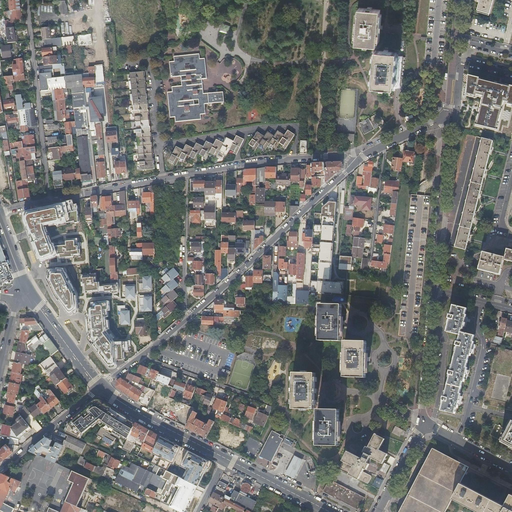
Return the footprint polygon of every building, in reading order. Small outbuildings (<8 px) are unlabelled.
[(20,10),(18,0),(9,0),(10,11),(12,10),(20,10)] [(64,0),(57,1),(59,14),(68,13),(66,0),(64,0)] [(480,0),(478,10),(478,11),(489,14),(490,14),(494,0),(480,0)] [(40,18),(52,16),(52,11),(47,12),(47,8),(45,9),(44,5),(39,6),(40,18)] [(359,7),(355,42),(377,45),(380,9),(359,7)] [(21,19),(20,10),(12,10),(10,11),(4,12),(4,15),(11,14),(11,18),(13,18),(13,20),(21,19)] [(230,26),(228,25),(226,25),(223,24),(222,22),(221,26),(219,31),(228,34),(228,32),(230,26)] [(14,30),(13,27),(6,28),(6,31),(8,39),(8,43),(16,42),(16,36),(15,37),(14,30)] [(50,27),(42,28),(43,39),(46,39),(51,38),(50,27)] [(56,46),(62,46),(61,37),(51,38),(52,47),(56,46)] [(3,60),(11,59),(10,45),(1,46),(2,58),(3,60)] [(43,56),(52,56),(53,55),(52,50),(57,50),(56,46),(52,47),(47,47),(42,48),(43,56)] [(376,49),(374,70),(373,80),(373,85),(389,86),(394,87),(395,72),(397,51),(392,51),(376,49)] [(204,104),(215,103),(224,102),(223,92),(203,93),(201,79),(206,79),(205,58),(200,58),(199,53),(173,55),(174,62),(169,63),(170,78),(181,77),(181,87),(171,87),(172,92),(167,93),(169,118),(174,118),(175,123),(200,120),(200,115),(205,115),(204,104)] [(59,64),(61,63),(60,55),(53,55),(52,56),(43,56),(41,57),(41,62),(44,62),(44,65),(59,64)] [(15,75),(24,74),(22,58),(17,58),(17,64),(13,65),(14,75),(15,75)] [(61,74),(65,73),(64,63),(61,63),(59,64),(44,65),(41,65),(39,66),(40,76),(54,74),(54,68),(61,68),(61,74)] [(155,169),(144,71),(130,73),(130,78),(127,78),(128,85),(131,84),(131,89),(132,94),(129,94),(130,100),(132,100),(134,111),(131,111),(132,117),(134,117),(135,127),(133,127),(134,133),(136,133),(137,143),(135,143),(135,149),(138,149),(139,157),(139,159),(137,160),(137,166),(140,166),(140,171),(155,169)] [(67,88),(66,76),(65,75),(65,73),(61,74),(62,76),(54,77),(54,74),(40,76),(41,91),(52,90),(67,88)] [(79,107),(86,106),(82,74),(66,76),(67,88),(72,87),(73,98),(74,108),(79,107)] [(497,82),(468,75),(466,94),(476,96),(476,95),(482,96),(475,126),(481,127),(481,129),(484,130),(485,128),(496,131),(503,101),(508,102),(507,104),(511,104),(511,85),(506,84),(505,86),(497,84),(497,82)] [(8,88),(6,76),(3,76),(0,76),(0,79),(3,79),(6,94),(2,95),(3,98),(5,98),(10,97),(9,93),(8,88)] [(67,92),(67,88),(52,90),(53,93),(55,93),(56,100),(64,99),(64,92),(67,92)] [(21,91),(15,92),(15,94),(16,97),(16,98),(17,106),(18,110),(23,109),(31,108),(31,103),(23,104),(24,105),(22,105),(22,104),(22,102),(23,102),(22,98),(21,91)] [(90,108),(99,107),(98,96),(89,97),(90,108)] [(9,101),(9,99),(5,100),(3,100),(4,107),(8,106),(8,108),(11,107),(11,106),(15,105),(14,100),(9,101)] [(65,109),(64,99),(56,100),(57,110),(65,109)] [(79,112),(79,107),(74,108),(75,121),(75,122),(76,125),(76,127),(77,131),(77,133),(77,136),(81,168),(82,178),(82,181),(92,179),(87,128),(86,128),(86,126),(88,126),(86,111),(79,112)] [(101,121),(99,107),(90,108),(91,122),(101,121)] [(36,125),(38,125),(38,120),(35,120),(34,108),(33,108),(31,108),(23,109),(18,110),(20,128),(21,131),(24,131),(24,126),(36,125)] [(68,122),(71,121),(69,109),(65,109),(57,110),(58,120),(63,120),(66,120),(65,113),(67,113),(68,122)] [(17,129),(20,128),(18,110),(15,111),(13,111),(14,113),(5,115),(6,119),(7,119),(8,123),(17,121),(18,126),(17,126),(17,129)] [(375,129),(370,118),(360,122),(362,125),(361,126),(364,134),(375,129)] [(75,122),(75,121),(71,121),(68,122),(65,122),(66,134),(72,134),(77,133),(77,131),(74,131),(73,127),(71,127),(71,126),(76,125),(75,122)] [(101,121),(91,122),(93,140),(103,139),(101,121)] [(0,127),(5,154),(10,153),(8,139),(6,139),(4,140),(4,138),(5,138),(4,134),(3,134),(2,133),(6,132),(5,125),(0,126),(0,127)] [(22,138),(21,131),(20,128),(17,129),(15,129),(15,131),(14,131),(14,134),(16,134),(17,139),(22,138)] [(118,140),(117,130),(113,131),(110,131),(111,141),(118,140)] [(263,147),(262,149),(265,151),(270,144),(273,147),(272,148),(275,150),(280,144),(283,146),(282,148),(285,150),(294,136),(287,131),(284,136),(278,132),(275,137),(268,132),(264,137),(257,133),(249,144),(253,147),(252,149),(255,151),(259,144),(263,147)] [(22,141),(22,143),(26,143),(26,144),(34,143),(33,134),(30,135),(28,135),(27,133),(26,133),(26,135),(25,135),(25,138),(22,138),(22,141)] [(73,145),(72,137),(72,134),(66,134),(67,143),(65,142),(63,143),(64,146),(73,145)] [(204,156),(203,158),(206,160),(210,152),(214,155),(213,156),(216,158),(220,151),(224,153),(223,155),(225,156),(230,149),(234,151),(233,153),(236,154),(244,140),(237,136),(234,141),(227,138),(223,144),(216,140),(213,145),(206,141),(203,147),(196,143),(193,148),(186,145),(183,150),(176,146),(169,158),(173,161),(172,163),(175,164),(179,157),(184,160),(183,161),(185,163),(189,156),(194,158),(193,160),(196,161),(199,154),(204,156)] [(476,137),(452,233),(449,245),(466,249),(475,212),(479,196),(480,194),(484,176),(492,147),(493,141),(476,137)] [(99,155),(104,154),(103,139),(93,140),(92,140),(92,144),(98,143),(99,155)] [(74,150),(73,145),(64,146),(60,146),(61,157),(63,157),(63,154),(63,151),(68,151),(68,153),(71,153),(71,150),(74,150)] [(36,152),(35,146),(31,146),(23,147),(24,156),(25,160),(28,179),(28,181),(35,180),(32,158),(36,158),(35,152),(36,152)] [(53,160),(61,159),(61,157),(60,146),(49,148),(49,152),(53,152),(53,160)] [(24,156),(23,147),(19,148),(18,148),(18,149),(19,152),(16,152),(17,158),(19,157),(20,161),(25,160),(24,156)] [(117,173),(121,172),(120,159),(120,155),(119,148),(113,148),(113,155),(114,155),(117,154),(117,161),(116,161),(117,173)] [(414,163),(415,158),(413,158),(414,152),(405,151),(403,161),(410,161),(409,163),(414,163)] [(97,177),(107,176),(104,154),(99,155),(95,155),(96,159),(99,159),(100,162),(96,162),(97,177)] [(401,171),(403,158),(393,157),(392,162),(393,163),(392,170),(401,171)] [(324,162),(325,174),(325,176),(325,183),(342,168),(342,161),(324,162)] [(370,186),(373,162),(369,161),(368,165),(368,167),(364,166),(363,175),(365,176),(364,185),(368,186),(370,186)] [(312,163),(312,165),(312,174),(314,175),(315,172),(321,171),(322,174),(325,174),(324,162),(312,163)] [(63,179),(77,178),(76,168),(76,167),(62,169),(62,170),(62,172),(63,179)] [(265,201),(265,188),(265,181),(265,177),(266,167),(256,168),(255,205),(255,206),(265,206),(265,201)] [(276,167),(266,167),(265,177),(276,178),(276,174),(276,167)] [(256,168),(244,169),(243,178),(243,185),(246,185),(246,181),(253,181),(253,194),(250,194),(250,205),(255,205),(256,168)] [(300,178),(300,168),(291,168),(291,175),(290,181),(300,181),(300,178)] [(5,189),(11,188),(8,172),(2,173),(5,189)] [(54,175),(55,185),(64,184),(63,179),(62,172),(55,173),(55,175),(54,175)] [(290,181),(291,175),(276,174),(276,178),(276,183),(276,184),(290,185),(290,183),(290,181)] [(316,176),(312,177),(311,180),(311,186),(319,186),(320,185),(320,187),(325,183),(325,176),(320,176),(320,180),(317,179),(316,179),(316,176)] [(19,198),(30,196),(28,181),(28,179),(23,180),(16,181),(19,198)] [(400,181),(382,179),(382,183),(385,184),(384,192),(393,193),(392,203),(397,204),(400,184),(400,181)] [(205,182),(205,180),(194,180),(190,180),(190,188),(194,188),(194,187),(199,187),(199,190),(205,190),(205,182)] [(216,182),(205,182),(205,190),(205,194),(216,194),(216,193),(216,182)] [(232,185),(226,184),(226,195),(229,195),(236,195),(236,192),(236,185),(232,185)] [(154,199),(154,185),(150,186),(150,192),(143,193),(143,202),(148,202),(151,202),(151,199),(152,199),(153,202),(151,202),(151,216),(154,216),(154,199)] [(371,187),(368,186),(367,192),(367,194),(376,195),(377,187),(371,187)] [(126,210),(125,190),(120,191),(121,205),(115,205),(115,206),(111,207),(111,205),(112,205),(111,196),(105,197),(106,209),(106,211),(110,211),(113,211),(126,210)] [(354,205),(355,196),(350,196),(349,209),(345,208),(344,209),(344,220),(352,220),(353,218),(354,210),(354,205)] [(371,198),(355,196),(354,205),(363,205),(362,210),(370,211),(371,198)] [(194,197),(194,207),(204,207),(204,197),(194,197)] [(74,257),(81,256),(81,245),(76,246),(75,243),(79,242),(78,238),(66,239),(67,241),(59,242),(59,243),(54,244),(53,243),(52,243),(51,243),(46,231),(45,230),(45,225),(55,223),(56,225),(74,221),(75,222),(79,222),(78,203),(71,205),(70,201),(25,211),(24,211),(23,212),(23,213),(23,214),(23,216),(23,217),(24,220),(39,259),(40,258),(41,260),(42,261),(43,261),(44,261),(45,261),(57,256),(57,255),(60,255),(61,259),(74,258),(74,257)] [(275,211),(275,201),(265,201),(265,206),(264,211),(275,211)] [(285,202),(275,201),(275,211),(284,211),(285,202)] [(331,282),(336,203),(329,202),(322,208),(315,208),(314,213),(322,214),(321,223),(322,223),(322,225),(314,225),(313,233),(321,233),(320,245),(312,244),(312,252),(320,253),(319,261),(311,261),(311,269),(319,270),(318,281),(310,280),(310,291),(341,293),(342,282),(331,282)] [(397,204),(392,203),(391,214),(393,215),(393,217),(390,217),(389,219),(391,219),(391,221),(388,221),(388,220),(381,219),(381,223),(385,224),(394,225),(396,211),(397,204)] [(215,206),(205,205),(205,218),(215,218),(215,206)] [(299,208),(299,206),(290,206),(290,216),(299,208)] [(99,210),(99,211),(99,219),(107,219),(106,211),(106,209),(101,210),(99,210)] [(106,211),(107,219),(107,221),(111,221),(110,216),(126,215),(126,210),(113,211),(110,211),(106,211)] [(200,210),(191,210),(191,216),(192,216),(193,216),(193,222),(200,222),(200,210)] [(236,213),(222,213),(222,222),(236,222),(236,213)] [(360,219),(353,218),(352,220),(352,225),(355,226),(354,235),(358,236),(359,228),(362,228),(362,227),(363,219),(360,219)] [(107,219),(99,219),(100,233),(105,233),(104,226),(106,226),(107,226),(107,224),(107,221),(107,219)] [(243,229),(254,230),(255,221),(243,220),(243,229)] [(394,225),(385,224),(384,232),(393,234),(394,229),(394,225)] [(297,247),(298,241),(297,241),(297,232),(289,232),(289,239),(287,239),(287,247),(297,247)] [(20,249),(27,248),(24,234),(18,235),(20,249)] [(312,244),(313,237),(310,237),(305,237),(305,234),(303,234),(302,241),(304,241),(303,246),(310,246),(309,256),(312,257),(312,252),(312,244)] [(254,250),(264,241),(264,236),(258,236),(258,238),(254,238),(254,250)] [(370,242),(371,239),(354,237),(353,247),(363,248),(364,242),(370,243),(370,242)] [(236,243),(236,248),(235,252),(245,252),(245,248),(249,248),(249,240),(245,240),(245,243),(236,243)] [(197,241),(192,241),(192,245),(192,247),(192,251),(201,251),(201,241),(197,241)] [(143,259),(143,254),(143,243),(137,243),(137,249),(130,249),(130,255),(132,255),(133,255),(133,254),(138,254),(138,259),(143,259)] [(155,253),(154,243),(143,243),(143,254),(155,253)] [(390,258),(392,245),(388,245),(385,244),(384,253),(384,254),(383,262),(387,262),(389,263),(390,258)] [(353,247),(351,257),(352,257),(362,258),(363,248),(353,247)] [(492,253),(485,252),(485,253),(483,253),(479,269),(500,275),(504,259),(511,260),(511,249),(507,248),(505,257),(497,255),(492,253)] [(115,254),(113,254),(109,254),(110,258),(111,279),(118,279),(118,275),(118,273),(116,274),(116,272),(115,258),(115,254)] [(263,256),(263,269),(271,269),(271,256),(263,256)] [(349,256),(340,256),(339,269),(351,270),(352,257),(349,256)] [(204,257),(188,257),(188,262),(193,263),(193,269),(202,270),(202,263),(204,263),(204,257)] [(279,268),(282,269),(287,269),(287,262),(284,262),(284,259),(279,258),(279,268)] [(377,261),(372,260),(371,266),(382,267),(381,273),(386,273),(387,268),(387,262),(383,262),(377,261)] [(0,285),(5,283),(8,282),(8,281),(11,280),(5,263),(0,263),(0,285)] [(62,268),(55,267),(55,269),(50,269),(49,269),(48,270),(47,273),(45,273),(45,279),(48,286),(53,294),(67,313),(68,313),(68,314),(69,314),(76,309),(76,308),(75,299),(75,293),(62,268)] [(165,292),(164,294),(166,296),(162,299),(165,303),(164,305),(166,307),(162,310),(165,314),(163,315),(165,317),(175,309),(178,307),(173,301),(175,298),(178,296),(173,290),(175,288),(178,285),(173,279),(175,277),(178,274),(173,269),(162,278),(165,281),(164,283),(166,285),(162,289),(165,292)] [(253,282),(263,282),(263,280),(263,275),(263,270),(253,270),(253,276),(253,282)] [(96,273),(81,274),(82,284),(85,283),(86,293),(101,291),(100,282),(96,282),(96,273)] [(204,273),(202,273),(202,275),(196,275),(196,285),(204,285),(204,273)] [(215,283),(215,273),(206,273),(205,283),(209,283),(210,284),(214,285),(214,283),(215,283)] [(151,288),(151,276),(144,277),(144,283),(140,283),(140,290),(147,290),(148,291),(150,291),(150,288),(151,288)] [(119,292),(118,279),(111,279),(111,283),(102,283),(102,286),(103,286),(104,293),(119,292)] [(132,284),(123,285),(124,292),(127,292),(127,298),(135,297),(135,287),(135,284),(132,284)] [(193,285),(187,285),(187,290),(194,288),(194,295),(197,295),(197,296),(201,296),(201,295),(204,295),(204,285),(196,285),(194,285),(193,285)] [(278,290),(278,304),(287,304),(288,285),(278,285),(278,290)] [(302,291),(302,304),(309,304),(310,291),(302,291)] [(148,295),(148,294),(140,295),(140,305),(145,305),(145,310),(152,310),(152,297),(151,297),(151,295),(148,295)] [(245,304),(245,298),(245,297),(237,297),(237,304),(239,304),(239,306),(245,307),(245,304)] [(215,306),(215,309),(224,310),(224,300),(223,299),(221,299),(220,300),(216,299),(215,300),(215,304),(215,306)] [(109,301),(92,302),(92,307),(92,308),(91,308),(91,309),(90,309),(90,310),(90,312),(89,313),(88,313),(87,314),(87,315),(86,316),(86,317),(86,318),(88,340),(109,366),(110,367),(111,367),(115,367),(115,366),(116,366),(116,365),(116,364),(116,360),(124,360),(123,352),(129,351),(128,341),(115,342),(106,330),(106,327),(107,327),(105,311),(110,310),(109,301)] [(450,374),(449,378),(444,396),(443,395),(442,399),(443,400),(441,410),(455,413),(457,407),(458,407),(461,393),(460,393),(463,381),(464,381),(468,367),(466,367),(469,355),(471,355),(474,341),(473,341),(474,335),(460,331),(461,328),(463,329),(466,314),(465,314),(466,308),(453,304),(450,313),(449,313),(448,317),(449,318),(446,331),(460,334),(458,341),(457,340),(456,344),(457,345),(451,370),(450,369),(448,373),(450,374)] [(125,305),(117,305),(118,315),(122,314),(122,324),(130,323),(129,311),(128,311),(127,308),(125,308),(125,305)] [(342,308),(320,307),(319,340),(341,341),(342,308)] [(203,320),(203,324),(213,325),(213,320),(219,320),(218,321),(224,322),(224,318),(226,318),(226,320),(238,320),(239,317),(224,316),(203,316),(203,320)] [(137,318),(137,323),(137,333),(141,332),(141,335),(147,334),(147,322),(146,322),(146,317),(137,318)] [(32,330),(43,330),(35,318),(20,318),(20,323),(25,323),(26,324),(24,324),(24,325),(31,325),(31,330),(32,330)] [(507,320),(507,319),(502,318),(501,322),(501,324),(498,334),(503,335),(504,331),(507,320)] [(19,341),(26,343),(27,342),(29,332),(32,332),(32,330),(31,330),(27,330),(21,330),(19,341)] [(41,344),(50,338),(46,334),(40,338),(41,339),(39,340),(35,336),(27,342),(26,343),(28,353),(28,354),(41,344)] [(492,335),(490,343),(492,343),(501,345),(503,338),(492,335)] [(50,356),(51,356),(59,350),(50,338),(41,344),(50,356)] [(135,343),(140,348),(145,343),(141,338),(135,343)] [(19,352),(28,354),(28,353),(26,343),(19,341),(19,345),(20,346),(19,352)] [(366,378),(366,341),(345,341),(345,344),(344,377),(366,378)] [(511,350),(497,347),(497,348),(482,408),(486,408),(486,406),(487,406),(488,405),(511,410),(511,350)] [(17,352),(15,362),(21,363),(29,365),(31,354),(28,354),(19,352),(17,352)] [(237,355),(231,378),(246,382),(252,359),(237,355)] [(41,364),(50,377),(60,369),(51,356),(50,356),(41,364)] [(15,362),(13,372),(21,374),(22,368),(20,368),(21,363),(15,362)] [(141,364),(138,373),(147,376),(150,367),(141,364)] [(50,377),(46,380),(49,383),(53,380),(56,385),(57,385),(58,384),(67,377),(60,369),(50,377)] [(170,385),(173,376),(152,370),(150,375),(152,376),(148,389),(174,397),(176,389),(184,391),(186,383),(176,380),(174,387),(170,385)] [(13,372),(10,382),(20,384),(22,374),(21,374),(13,372)] [(140,384),(143,378),(129,372),(127,378),(140,384)] [(314,409),(315,373),(294,372),(293,409),(314,409)] [(73,386),(67,377),(58,384),(65,393),(73,386)] [(149,405),(154,395),(119,379),(114,389),(149,405)] [(10,382),(8,392),(17,394),(18,394),(20,384),(10,382)] [(189,383),(184,396),(193,399),(197,386),(189,383)] [(211,406),(215,396),(207,393),(208,391),(198,387),(195,392),(206,396),(203,403),(211,406)] [(40,393),(42,396),(52,407),(60,401),(52,391),(51,389),(41,388),(36,388),(40,393)] [(9,402),(15,404),(16,404),(17,400),(15,400),(17,394),(8,392),(7,397),(8,398),(10,398),(9,402)] [(42,401),(37,405),(42,411),(44,413),(44,414),(52,407),(42,396),(40,398),(42,401)] [(32,399),(30,397),(24,403),(23,405),(25,406),(32,399)] [(222,421),(251,431),(253,426),(240,422),(241,419),(232,417),(234,411),(226,408),(229,401),(217,398),(213,409),(224,412),(222,421)] [(127,440),(136,422),(126,417),(119,413),(118,411),(106,404),(99,400),(92,400),(83,408),(83,409),(85,410),(77,416),(76,415),(67,422),(69,425),(66,431),(78,437),(80,434),(82,432),(83,433),(97,422),(102,427),(97,435),(103,438),(103,439),(112,445),(116,438),(110,435),(111,433),(117,437),(118,435),(127,440),(123,449),(130,452),(134,444),(127,440)] [(7,402),(6,402),(4,413),(13,415),(15,404),(9,402),(7,402)] [(36,404),(29,410),(30,413),(34,417),(38,414),(42,411),(37,405),(36,404)] [(29,410),(25,406),(22,411),(26,416),(30,413),(29,410)] [(249,406),(245,418),(253,421),(258,408),(249,406)] [(339,419),(339,409),(318,409),(317,445),(321,445),(338,445),(339,419)] [(187,428),(209,437),(216,421),(211,419),(209,423),(198,418),(200,412),(195,410),(187,428)] [(34,426),(39,431),(43,428),(34,417),(30,413),(26,416),(22,411),(21,412),(20,413),(27,422),(32,427),(34,426)] [(258,411),(254,423),(265,427),(269,415),(258,411)] [(20,414),(31,428),(32,427),(27,422),(20,413),(20,414)] [(9,443),(10,444),(19,444),(19,438),(19,439),(32,428),(31,428),(20,414),(12,426),(1,423),(0,425),(2,425),(1,434),(10,436),(10,439),(9,443)] [(511,421),(502,441),(511,445),(510,446),(511,446),(511,421)] [(150,430),(136,422),(127,440),(134,444),(141,448),(143,444),(145,439),(150,430)] [(403,430),(395,426),(392,433),(399,436),(403,430)] [(150,430),(145,439),(156,445),(161,436),(150,430)] [(280,437),(281,434),(271,430),(259,460),(272,465),(283,438),(280,437)] [(368,447),(365,446),(363,451),(365,453),(362,458),(356,455),(358,451),(358,449),(353,447),(350,445),(340,466),(344,469),(345,469),(348,463),(354,466),(349,474),(352,475),(368,483),(371,477),(371,476),(370,475),(362,471),(364,468),(366,469),(369,464),(367,463),(370,457),(382,463),(387,454),(379,449),(384,438),(377,434),(377,433),(375,432),(368,447)] [(66,439),(52,433),(47,438),(52,440),(57,442),(63,445),(81,454),(86,444),(68,435),(66,439)] [(159,466),(166,470),(168,465),(169,466),(171,462),(174,464),(182,447),(177,444),(161,436),(156,445),(155,446),(154,449),(153,452),(156,453),(155,454),(154,457),(156,458),(155,460),(153,459),(151,463),(155,464),(159,466)] [(52,440),(47,438),(30,451),(40,456),(42,452),(45,450),(50,452),(47,459),(56,463),(63,445),(57,442),(54,448),(50,445),(52,440)] [(143,444),(141,448),(146,450),(152,453),(153,452),(154,449),(143,444)] [(6,445),(0,450),(0,461),(0,462),(13,452),(8,445),(6,445)] [(511,511),(511,488),(433,447),(399,511),(511,511)] [(185,466),(189,467),(188,469),(183,479),(198,486),(210,461),(189,451),(181,465),(185,467),(185,466)] [(295,479),(305,460),(295,455),(286,474),(295,479)] [(83,458),(80,456),(80,457),(77,464),(103,476),(106,468),(108,465),(104,464),(102,469),(96,466),(90,463),(87,462),(88,461),(83,459),(83,458)] [(120,461),(111,457),(108,465),(111,467),(113,468),(114,466),(117,468),(120,461)] [(130,467),(123,464),(115,481),(137,491),(140,484),(147,487),(149,482),(163,489),(168,479),(163,477),(156,474),(159,466),(155,464),(151,472),(132,463),(130,467)] [(380,470),(386,473),(390,466),(384,463),(380,470)] [(106,468),(103,476),(107,478),(110,479),(113,471),(109,470),(106,468)] [(74,482),(66,501),(77,506),(90,478),(73,471),(72,470),(69,480),(74,482)] [(183,479),(166,470),(163,477),(168,479),(163,489),(161,494),(163,495),(161,499),(163,500),(165,496),(164,495),(166,491),(168,492),(172,484),(178,487),(169,506),(180,511),(185,511),(198,486),(183,479)] [(3,474),(0,478),(0,510),(3,511),(12,511),(14,509),(3,503),(10,490),(10,491),(11,490),(15,492),(21,482),(13,478),(11,482),(9,481),(11,477),(3,474)] [(329,477),(324,488),(323,489),(336,496),(337,497),(338,494),(339,492),(342,486),(343,485),(342,484),(329,477)] [(376,478),(373,485),(380,488),(384,481),(376,478)] [(220,481),(214,492),(224,497),(225,498),(226,493),(224,493),(228,485),(224,483),(220,481)] [(244,483),(242,485),(241,487),(242,489),(242,490),(243,491),(244,492),(246,492),(247,492),(249,492),(250,491),(251,490),(251,488),(251,487),(251,486),(250,484),(249,483),(247,483),(245,483),(244,483)] [(351,489),(343,485),(342,486),(339,492),(338,494),(337,497),(340,499),(345,501),(351,489)] [(145,493),(154,498),(157,492),(148,488),(145,493)] [(364,496),(351,489),(345,501),(358,508),(364,496)] [(249,510),(252,511),(256,504),(256,502),(257,501),(246,496),(247,494),(241,491),(240,492),(234,490),(229,500),(235,503),(239,505),(243,507),(245,508),(247,509),(249,510)] [(214,492),(209,502),(218,506),(217,507),(214,506),(211,511),(214,511),(216,511),(219,507),(224,497),(214,492)] [(219,507),(223,509),(223,508),(225,507),(226,504),(233,507),(237,509),(239,505),(235,503),(229,500),(225,498),(224,497),(219,507)] [(74,511),(76,510),(80,511),(81,508),(77,506),(66,501),(61,511),(59,511),(49,507),(47,511),(74,511)]
